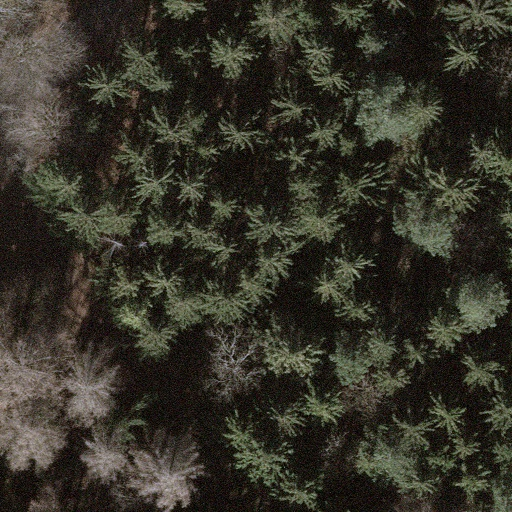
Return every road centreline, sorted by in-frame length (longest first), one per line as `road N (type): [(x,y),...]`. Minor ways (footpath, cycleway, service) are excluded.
road 1 (track): [(0,206),(56,287),(272,511)]
road 2 (track): [(119,0),(0,106)]
